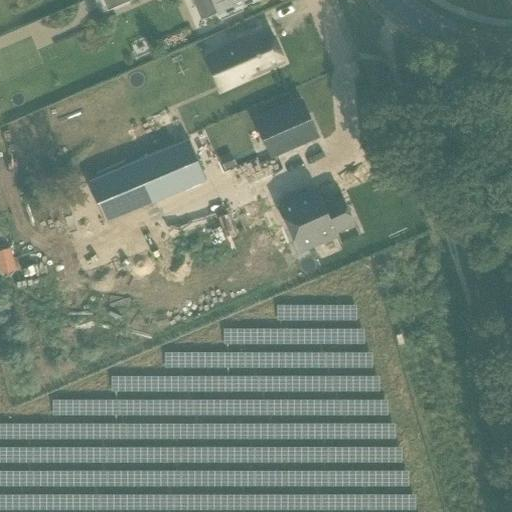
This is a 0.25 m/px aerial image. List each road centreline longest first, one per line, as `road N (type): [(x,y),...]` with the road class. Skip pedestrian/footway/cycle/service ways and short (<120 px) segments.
road 1 (track): [(405,13),(394,63),(404,111),(511,445)]
road 2 (residential): [(349,134),(345,68),(315,0)]
road 3 (unclassified): [(511,43),(447,34),(389,0)]
